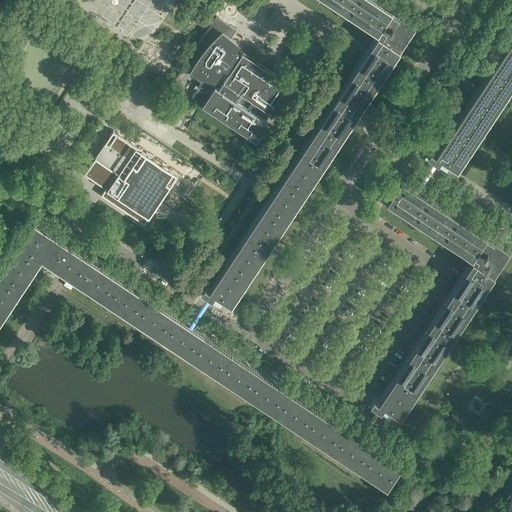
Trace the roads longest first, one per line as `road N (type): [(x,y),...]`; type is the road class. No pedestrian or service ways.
road 1 (residential): [(250,326),(29,192),(0,192)]
road 2 (residential): [(336,200),(474,0)]
road 3 (residential): [(336,200),(250,326)]
road 4 (residential): [(250,326),(358,396)]
road 5 (residential): [(444,268),(336,200)]
